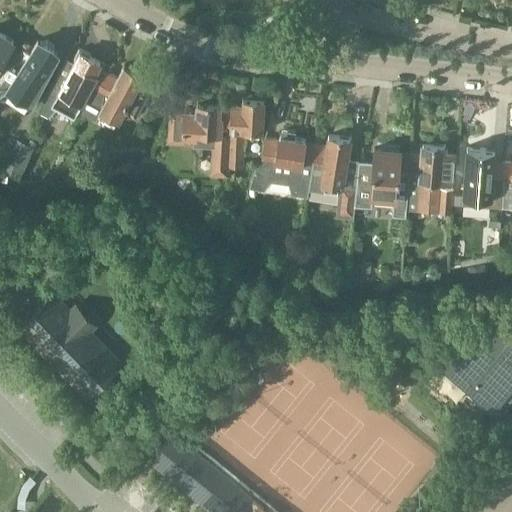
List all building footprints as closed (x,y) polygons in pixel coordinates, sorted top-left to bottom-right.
[(0,78),(1,79),(20,51),(10,45),(13,40),(0,31),(0,78)] [(55,61),(28,46),(4,88),(31,104),(55,61)] [(83,98),(88,88),(95,76),(102,80),(107,71),(98,66),(100,62),(79,51),(73,62),(65,57),(38,107),(40,111),(48,115),(56,107),(74,116),(81,102),(83,98)] [(135,116),(148,92),(136,86),(142,75),(123,65),(117,76),(107,71),(102,80),(95,76),(88,88),(83,98),(100,108),(99,109),(118,119),(123,110),(135,116)] [(230,104),(230,110),(227,165),(241,166),(243,130),(262,131),(263,99),(242,98),(242,105),(230,104)] [(227,165),(230,110),(219,109),(219,104),(196,103),(196,113),(183,112),(183,113),(172,112),(171,131),(169,130),(169,141),(183,142),(183,137),(195,138),(194,145),(214,146),(212,173),(223,174),(224,165),(227,165)] [(354,201),(355,201),(359,160),(346,158),(349,138),(328,134),(326,147),(315,145),(308,185),(339,192),(337,214),(353,215),(354,201)] [(306,194),(308,185),(315,145),(304,144),(305,139),(279,135),(279,140),(265,138),(262,157),(260,163),(257,163),(251,184),(264,188),(270,179),(289,182),(292,192),(306,194)] [(13,163),(23,168),(33,148),(23,143),(13,163)] [(421,156),(410,155),(406,208),(451,212),(453,186),(440,185),(440,182),(453,183),(455,152),(443,151),(443,146),(422,144),(421,156)] [(487,146),(485,146),(485,147),(467,146),(463,201),(497,203),(497,205),(502,205),(505,161),(495,160),(494,160),(494,155),(493,155),(493,149),(487,148),(487,146)] [(359,160),(355,201),(369,202),(370,192),(393,193),(392,215),(406,216),(406,208),(410,155),(399,154),(400,150),(374,148),(373,161),(359,160)] [(511,161),(505,161),(502,205),(511,206),(511,161)] [(95,323),(75,303),(69,309),(53,291),(18,325),(85,394),(120,360),(89,328),(95,323)] [(511,338),(487,316),(453,356),(454,372),(485,399),(501,398),(511,384),(511,338)] [(268,511),(172,435),(150,463),(212,511),(268,511)]
